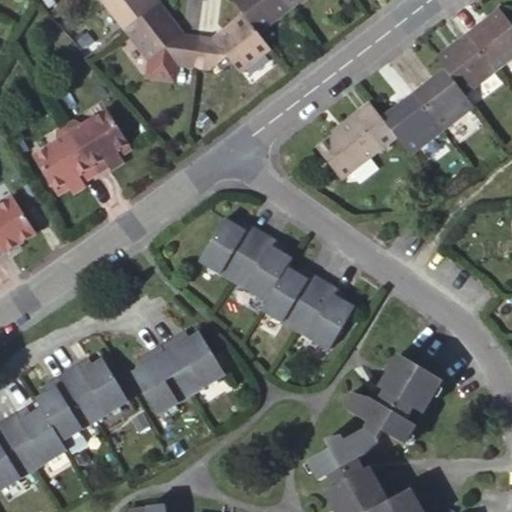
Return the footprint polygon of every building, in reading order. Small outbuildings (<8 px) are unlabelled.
[(154,0),(96,0),(122,31),(157,3),(154,0)] [(256,36),(287,12),(278,0),(229,0),(241,16),(256,36)] [(278,0),(287,12),(301,0),(278,0)] [(159,50),(171,68),(191,71),(197,35),(180,33),(157,3),(122,31),(146,59),(159,50)] [(492,69),(511,54),(511,24),(497,5),(464,30),(492,69)] [(256,36),(241,16),(221,30),(214,36),(197,35),(191,71),(205,73),(224,59),(236,75),(268,52),(256,36)] [(459,93),(492,69),(464,30),(432,54),(442,69),(450,81),(459,93)] [(450,81),(442,69),(410,92),(440,129),(470,107),(464,99),(459,93),(450,81)] [(405,154),(440,129),(410,92),(377,116),(384,126),(392,138),(405,154)] [(384,126),(377,116),(363,100),(328,126),(332,132),(320,141),(318,142),(311,146),(331,170),(337,177),(375,149),(368,137),(384,126)] [(77,121),(68,126),(99,174),(113,164),(124,157),(123,155),(134,148),(109,110),(81,128),(77,121)] [(63,140),(35,157),(60,196),(71,189),(73,191),(83,185),(99,174),(80,146),(72,134),(68,126),(59,132),(63,140)] [(368,137),(375,149),(392,138),(384,126),(368,137)] [(0,258),(5,256),(4,255),(14,249),(36,236),(13,201),(0,209),(0,258)] [(242,230),(222,219),(198,262),(267,300),(262,310),(329,347),(356,301),(337,291),(340,285),(308,266),(305,273),(290,265),(293,257),(273,246),(277,238),(247,222),(242,230)] [(149,355),(131,367),(157,410),(222,367),(196,325),(178,337),(174,330),(145,347),(149,355)] [(0,481),(4,488),(68,446),(63,437),(128,393),(101,351),(81,365),(77,361),(75,360),(51,376),(55,383),(37,394),(42,402),(29,410),(23,404),(0,419),(0,481)] [(447,373),(404,351),(385,381),(391,385),(380,399),(369,391),(355,391),(349,404),(370,417),(351,430),(341,424),(328,431),(328,433),(332,440),(311,452),(323,471),(332,466),(340,478),(327,486),(343,511),(361,511),(368,509),(370,511),(431,511),(429,508),(414,484),(393,494),(374,465),(366,468),(360,456),(372,444),(384,429),(384,427),(385,424),(389,428),(391,427),(409,436),(418,422),(408,416),(419,400),(427,404),(447,373)] [(137,505),(128,507),(128,511),(168,511),(167,499),(137,505)]
